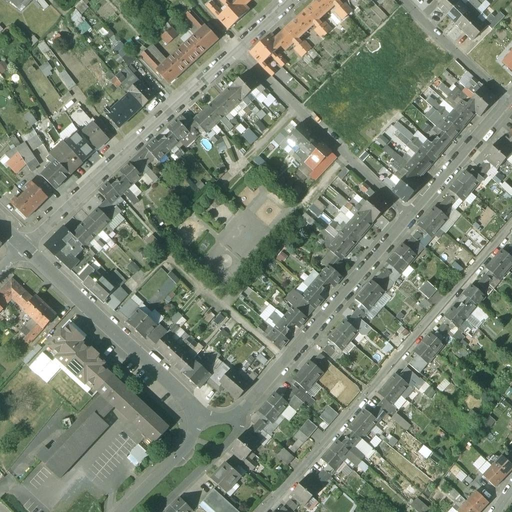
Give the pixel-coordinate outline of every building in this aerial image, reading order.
[(41,0),(38,0),(36,2),(43,10),(47,7),(41,0)] [(252,0),(236,0),(229,7),(227,9),(238,21),(249,11),(245,7),(252,0)] [(317,0),(315,2),(326,14),(334,6),(336,5),(331,0),(317,0)] [(444,0),(438,7),(446,15),(459,2),(456,0),(444,0)] [(474,0),(469,0),(463,7),(468,11),(477,2),(474,0)] [(81,1),(74,8),(79,12),(85,5),(81,1)] [(218,11),(211,2),(206,7),(213,15),(215,14),(218,11)] [(318,21),(326,14),(315,2),(305,11),(316,23),(318,21)] [(459,2),(446,15),(455,24),(468,11),(463,7),(459,2)] [(477,2),(468,11),(472,15),(481,6),(477,2)] [(352,12),(344,3),(341,6),(339,8),(347,16),(352,12)] [(347,16),(339,8),(337,10),(334,12),(342,20),(347,16)] [(218,17),(216,19),(227,31),(238,21),(227,9),(218,17)] [(205,27),(190,11),(185,16),(199,32),(205,27)] [(295,20),(306,32),(314,25),(316,23),(305,11),(295,20)] [(472,15),(468,11),(455,24),(464,32),(476,19),(472,15)] [(494,19),(487,26),(491,30),(504,17),(500,13),(494,19)] [(490,15),(481,24),(485,28),(487,26),(494,19),(490,15)] [(476,19),(464,32),(473,41),(485,28),(481,24),(476,19)] [(298,40),(306,32),(295,20),(284,30),(295,42),(298,40)] [(331,31),(323,22),(321,24),(319,27),(326,35),(331,31)] [(199,32),(194,37),(206,51),(217,40),(205,27),(199,32)] [(326,35),(319,27),(317,28),(314,31),(321,39),(326,35)] [(171,29),(161,38),(168,46),(178,36),(171,29)] [(58,35),(53,30),(46,36),(51,42),(58,35)] [(281,47),(285,52),(293,44),(295,42),(284,30),(274,39),(281,47)] [(51,42),(50,42),(55,47),(62,41),(58,35),(51,42)] [(274,39),(270,35),(260,44),(271,56),(273,54),(281,47),(274,39)] [(194,37),(167,61),(180,75),(206,51),(194,37)] [(311,49),(303,41),(301,43),(299,45),(306,54),(311,49)] [(271,56),(260,44),(249,54),(260,66),(271,56)] [(131,45),(127,49),(133,57),(138,53),(131,45)] [(306,54),(299,45),(296,47),(294,50),(301,58),(306,54)] [(161,67),(146,51),(142,56),(156,71),(161,67)] [(511,52),(502,63),(511,71),(511,52)] [(276,57),(274,60),(281,68),(286,64),(279,55),(276,57)] [(0,69),(2,73),(9,68),(5,61),(0,63),(0,69)] [(180,75),(167,61),(161,67),(156,71),(156,72),(168,85),(180,75)] [(47,77),(54,72),(48,62),(40,67),(47,77)] [(266,67),(263,70),(271,77),(276,72),(268,65),(266,67)] [(127,81),(121,85),(128,92),(139,82),(133,74),(132,75),(127,69),(121,74),(127,81)] [(60,75),(71,89),(77,84),(65,70),(60,75)] [(248,72),(238,80),(250,94),(255,89),(260,85),(248,72)] [(121,74),(115,78),(121,85),(127,81),(121,74)] [(121,85),(115,78),(110,83),(117,89),(121,85)] [(478,83),(473,78),(469,82),(475,87),(477,85),(478,83)] [(238,80),(230,88),(242,102),(246,98),(250,94),(238,80)] [(139,82),(128,92),(130,95),(141,108),(142,109),(155,98),(139,82)] [(260,85),(255,89),(260,93),(264,89),(260,85)] [(496,99),(482,87),(474,96),(488,108),(496,99)] [(230,88),(221,97),(233,110),(237,105),(242,102),(230,88)] [(456,88),(452,92),(458,98),(460,96),(462,93),(456,88)] [(264,89),(260,93),(265,99),(270,94),(264,89)] [(458,98),(452,92),(448,97),(454,102),(456,100),(458,98)] [(130,95),(118,106),(130,119),(141,108),(130,95)] [(468,103),(460,96),(458,98),(460,100),(462,101),(466,105),(468,103)] [(488,108),(474,96),(468,103),(466,105),(476,113),(480,117),(488,108)] [(233,110),(221,97),(212,105),(224,118),(228,114),(233,110)] [(440,107),(432,100),(429,104),(436,111),(440,107)] [(255,107),(250,101),(245,105),(251,111),(255,107)] [(466,105),(462,101),(454,111),(467,123),(476,113),(466,105)] [(224,118),(212,105),(203,113),(215,126),(220,121),(224,118)] [(245,105),(241,109),(246,115),(251,111),(245,105)] [(118,106),(111,112),(108,109),(104,113),(107,116),(106,116),(119,129),(130,119),(118,106)] [(446,112),(440,107),(436,111),(442,116),(444,118),(446,116),(444,114),(446,112)] [(72,116),(83,126),(91,118),(80,108),(72,116)] [(442,116),(436,111),(432,116),(438,121),(440,118),(442,116)] [(467,123),(454,111),(449,116),(446,120),(460,131),(467,123)] [(215,126),(203,113),(194,121),(197,125),(206,134),(210,130),(215,126)] [(29,114),(23,118),(30,128),(36,124),(29,114)] [(189,125),(181,116),(177,120),(184,129),(189,125)] [(224,118),(220,121),(229,131),(233,127),(230,124),(228,122),(224,118)] [(184,129),(177,120),(167,129),(171,133),(179,142),(189,134),(184,129)] [(460,131),(446,120),(438,129),(442,132),(452,140),(460,131)] [(189,125),(184,129),(189,134),(197,125),(194,121),(189,125)] [(239,125),(234,121),(230,124),(233,127),(235,129),(239,125)] [(259,121),(254,125),(261,133),(266,129),(259,121)] [(94,124),(81,135),(96,151),(108,140),(94,124)] [(241,124),(236,128),(242,134),(247,130),(241,124)] [(289,136),(288,137),(297,145),(306,136),(310,132),(301,124),(289,136)] [(430,128),(425,124),(420,130),(425,134),(430,128)] [(210,130),(206,134),(209,138),(214,134),(210,130)] [(288,155),(297,145),(288,137),(289,136),(283,131),(273,141),(288,155)] [(440,135),(432,145),(441,153),(452,140),(442,132),(440,135)] [(65,145),(82,164),(96,151),(81,135),(79,133),(65,145)] [(171,133),(159,144),(167,153),(179,142),(171,133)] [(247,133),(244,137),(251,145),(255,141),(247,133)] [(511,134),(510,133),(503,141),(510,147),(511,144),(511,134)] [(214,134),(209,138),(215,144),(216,143),(220,140),(214,134)] [(385,147),(390,140),(382,135),(377,141),(385,147)] [(306,136),(297,145),(310,157),(319,148),(306,136)] [(36,137),(25,143),(29,150),(36,146),(40,143),(36,137)] [(419,143),(413,138),(410,142),(416,147),(418,145),(419,143)] [(503,141),(500,138),(492,148),(506,160),(511,152),(511,148),(510,147),(503,141)] [(220,140),(216,143),(220,153),(227,150),(221,139),(220,140)] [(159,144),(155,140),(146,149),(150,153),(155,159),(158,162),(167,153),(159,144)] [(432,145),(428,141),(420,150),(433,162),(441,153),(432,145)] [(416,147),(410,142),(406,146),(414,153),(418,149),(416,147)] [(29,150),(25,143),(16,149),(16,150),(26,165),(35,159),(29,150)] [(82,164),(65,145),(64,143),(49,156),(50,158),(55,162),(70,176),(82,164)] [(319,148),(310,157),(304,164),(313,172),(331,153),(322,144),(319,148)] [(39,150),(38,151),(43,158),(48,155),(43,148),(39,150)] [(506,160),(492,148),(484,157),(487,160),(494,166),(497,169),(506,160)] [(146,149),(138,156),(142,161),(146,157),(150,153),(146,149)] [(179,150),(174,154),(178,159),(184,154),(180,149),(179,150)] [(302,165),(310,157),(301,149),(293,157),(302,165)] [(26,165),(16,150),(7,155),(14,163),(21,170),(26,165)] [(433,162),(420,150),(412,159),(426,171),(433,162)] [(155,159),(150,153),(146,157),(151,163),(155,159)] [(336,159),(331,153),(313,172),(309,175),(315,181),(336,159)] [(138,156),(130,164),(134,168),(142,161),(138,156)] [(259,156),(254,162),(269,176),(274,170),(259,156)] [(405,163),(397,156),(394,160),(402,167),(405,163)] [(50,158),(49,157),(46,160),(49,163),(44,169),(46,171),(55,162),(50,158)] [(35,159),(26,165),(30,171),(31,173),(36,170),(35,168),(39,165),(35,159)] [(426,171),(412,159),(404,169),(408,173),(418,181),(426,171)] [(402,167),(394,160),(390,165),(398,172),(400,170),(406,175),(408,173),(404,169),(402,167)] [(487,160),(479,169),(486,175),(494,166),(487,160)] [(70,176),(55,162),(46,171),(40,177),(54,191),(70,176)] [(21,170),(14,163),(9,167),(16,175),(21,170)] [(134,168),(130,164),(121,172),(124,176),(132,185),(133,185),(142,177),(134,168)] [(337,177),(341,181),(349,172),(344,168),(337,177)] [(479,169),(472,177),(479,183),(486,175),(479,169)] [(472,177),(465,171),(457,181),(471,193),(479,183),(472,177)] [(418,181),(408,173),(406,175),(400,182),(414,194),(422,184),(418,181)] [(124,176),(111,187),(120,197),(123,194),(128,190),(132,185),(124,176)] [(394,185),(386,178),(383,182),(390,190),(394,185)] [(457,181),(449,190),(451,192),(458,199),(463,202),(471,193),(457,181)] [(47,198),(33,185),(30,182),(26,187),(29,190),(23,195),(37,208),(47,198)] [(414,194),(400,182),(392,191),(406,203),(414,194)] [(111,187),(108,184),(99,192),(107,201),(111,206),(120,197),(111,187)] [(132,185),(128,190),(136,198),(142,193),(133,185),(132,185)] [(371,190),(365,185),(361,189),(367,195),(369,193),(371,190)] [(128,190),(123,194),(134,206),(139,202),(136,198),(128,190)] [(451,192),(444,201),(451,207),(458,199),(451,192)] [(388,205),(375,194),(367,203),(380,214),(388,205)] [(23,195),(18,201),(15,198),(11,202),(13,205),(26,219),(37,208),(23,195)] [(359,204),(353,199),(349,203),(356,208),(357,207),(359,204)] [(313,204),(321,212),(322,212),(326,208),(317,200),(313,204)] [(107,201),(98,209),(102,214),(111,206),(107,201)] [(444,201),(436,210),(444,216),(451,207),(444,201)] [(356,208),(349,203),(345,208),(352,213),(353,211),(356,208)] [(380,214),(367,203),(359,212),(373,223),(380,214)] [(317,217),(321,212),(313,204),(309,209),(317,217)] [(119,205),(114,209),(120,215),(124,211),(119,205)] [(114,209),(111,206),(102,214),(110,222),(107,225),(112,231),(124,220),(120,215),(114,209)] [(436,210),(434,207),(426,217),(440,229),(448,219),(444,216),(436,210)] [(98,209),(89,218),(102,231),(107,225),(110,222),(102,214),(98,209)] [(373,223),(359,212),(351,221),(365,233),(373,223)] [(311,227),(315,222),(305,214),(301,218),(311,227)] [(344,222),(337,217),(334,222),(340,227),(341,225),(344,222)] [(426,217),(418,226),(420,229),(427,235),(432,238),(440,229),(426,217)] [(89,218),(81,226),(93,239),(102,231),(89,218)] [(365,233),(351,221),(343,230),(357,242),(365,233)] [(340,227),(334,222),(330,226),(336,231),(338,229),(340,227)] [(112,231),(107,225),(102,231),(107,236),(112,231)] [(81,226),(71,235),(80,244),(84,248),(93,239),(81,226)] [(63,227),(44,246),(55,257),(68,245),(74,251),(80,244),(71,235),(63,227)] [(420,229),(413,237),(420,244),(427,235),(420,229)] [(357,242),(343,230),(335,239),(349,251),(357,242)] [(146,241),(150,245),(156,239),(153,235),(146,241)] [(328,241),(321,236),(317,241),(323,246),(326,243),(328,241)] [(413,237),(405,246),(409,250),(410,248),(414,251),(420,244),(413,237)] [(98,241),(96,243),(102,249),(106,244),(100,238),(98,241)] [(349,251),(335,239),(327,249),(336,257),(340,261),(349,251)] [(405,246),(402,244),(394,253),(408,265),(416,256),(409,250),(405,246)] [(68,245),(55,257),(63,264),(69,259),(67,257),(74,251),(68,245)] [(90,249),(87,252),(92,257),(96,253),(92,247),(90,249)] [(505,253),(502,250),(494,259),(507,271),(511,265),(511,258),(505,253)] [(87,252),(77,263),(82,268),(93,258),(92,257),(87,252)] [(408,265),(394,253),(386,263),(396,271),(400,275),(408,265)] [(340,261),(336,257),(331,262),(334,265),(336,266),(340,261)] [(93,258),(82,268),(90,275),(92,273),(92,272),(93,271),(96,273),(101,267),(93,258)] [(69,259),(63,264),(66,267),(71,261),(69,259)] [(507,271),(494,259),(486,269),(489,272),(495,277),(499,281),(507,271)] [(396,271),(389,265),(381,274),(389,280),(396,271)] [(328,266),(320,276),(330,284),(334,287),(342,278),(328,266)] [(166,296),(178,284),(161,269),(140,291),(149,299),(155,292),(158,295),(161,292),(166,296)] [(96,273),(93,271),(92,272),(92,273),(90,275),(83,283),(103,301),(114,289),(96,273)] [(169,274),(177,284),(181,281),(172,271),(169,274)] [(309,271),(304,278),(308,281),(312,277),(314,275),(309,271)] [(495,277),(489,272),(481,280),(488,286),(495,277)] [(381,274),(374,283),(378,286),(379,284),(382,287),(389,280),(381,274)] [(320,276),(309,288),(319,297),(330,284),(320,276)] [(11,280),(1,290),(11,299),(21,289),(11,280)] [(374,283),(371,280),(363,290),(377,302),(385,293),(378,286),(374,283)] [(488,286),(481,280),(474,288),(481,294),(488,286)] [(427,282),(419,291),(428,300),(436,291),(427,282)] [(474,288),(471,285),(463,295),(468,299),(477,307),(485,297),(481,294),(474,288)] [(319,297),(309,288),(302,297),(301,298),(304,300),(313,308),(315,309),(323,300),(319,297)] [(32,298),(21,289),(11,299),(22,309),(32,298)] [(1,290),(0,290),(0,307),(1,309),(11,299),(1,290)] [(377,302),(363,290),(355,300),(362,305),(365,309),(369,312),(377,302)] [(297,293),(292,293),(286,300),(293,307),(296,309),(304,300),(301,298),(302,297),(297,293)] [(32,298),(22,309),(32,320),(45,306),(35,296),(32,298)] [(468,299),(457,311),(466,319),(470,314),(477,307),(468,299)] [(304,300),(296,309),(306,317),(313,308),(304,300)] [(362,305),(354,314),(361,320),(367,313),(364,310),(365,309),(362,305)] [(45,306),(32,320),(37,325),(42,329),(43,330),(56,316),(45,306)] [(296,309),(293,307),(285,316),(295,325),(299,328),(307,318),(306,317),(296,309)] [(457,311),(452,307),(444,317),(447,320),(454,326),(457,329),(465,320),(466,319),(457,311)] [(477,307),(470,314),(482,324),(488,317),(477,307)] [(126,315),(120,310),(116,314),(122,320),(126,315)] [(147,318),(138,310),(129,319),(126,323),(135,331),(147,318)] [(178,312),(173,318),(181,326),(187,320),(178,312)] [(274,312),(268,318),(273,322),(277,318),(278,316),(274,312)] [(210,313),(203,321),(207,325),(214,317),(210,313)] [(354,314),(347,323),(351,326),(352,324),(355,327),(361,320),(354,314)] [(482,324),(470,314),(466,319),(465,320),(477,330),(482,324)] [(285,316),(274,329),(283,338),(295,325),(285,316)] [(147,318),(135,331),(144,340),(156,327),(147,318)] [(344,320),(336,330),(350,341),(358,332),(351,326),(347,323),(344,320)] [(447,320),(440,328),(447,334),(454,326),(447,320)] [(37,325),(23,340),(27,345),(42,329),(37,325)] [(90,351),(81,343),(84,340),(68,325),(62,332),(61,331),(53,339),(55,340),(49,347),(53,351),(50,353),(90,390),(93,387),(97,391),(111,376),(107,372),(109,369),(97,357),(99,355),(92,349),(90,351)] [(174,325),(169,331),(171,333),(173,335),(179,330),(174,325)] [(260,326),(256,330),(262,336),(264,333),(266,331),(260,326)] [(447,334),(440,328),(433,336),(437,339),(440,336),(443,338),(447,334)] [(283,338),(274,329),(266,339),(279,351),(287,341),(283,338)] [(350,341),(336,330),(328,339),(331,342),(337,347),(342,351),(350,341)] [(433,336),(430,333),(421,343),(435,354),(444,345),(437,339),(433,336)] [(157,344),(153,348),(162,357),(174,344),(165,335),(157,344)] [(188,338),(179,348),(183,352),(185,350),(187,348),(192,342),(188,338)] [(157,344),(152,339),(150,341),(148,343),(153,348),(157,344)] [(196,346),(192,342),(187,348),(189,350),(191,352),(196,346)] [(331,342),(323,351),(329,357),(337,347),(331,342)] [(435,354),(421,343),(413,352),(417,355),(427,364),(435,354)] [(174,344),(162,357),(171,365),(183,352),(179,348),(174,344)] [(31,366),(48,381),(61,367),(43,352),(31,366)] [(183,352),(171,365),(180,373),(192,360),(183,352)] [(206,354),(200,360),(202,363),(204,364),(210,358),(206,354)] [(319,355),(312,364),(315,367),(317,365),(319,368),(326,361),(319,355)] [(427,364),(417,355),(413,360),(423,368),(427,364)] [(210,358),(204,364),(206,366),(209,368),(214,362),(210,358)] [(192,360),(180,373),(189,381),(201,368),(192,360)] [(423,368),(413,360),(409,364),(419,373),(423,368)] [(312,364),(308,362),(300,371),(314,382),(322,373),(315,367),(312,364)] [(210,376),(201,368),(189,381),(198,390),(206,382),(210,376)] [(406,368),(398,376),(405,382),(413,373),(406,368)] [(239,378),(229,370),(218,384),(223,388),(227,392),(239,378)] [(314,382),(300,371),(292,381),(295,383),(299,386),(306,392),(314,382)] [(257,376),(252,373),(247,379),(250,381),(251,383),(257,376)] [(398,376),(395,373),(387,383),(400,395),(409,385),(405,382),(398,376)] [(168,428),(111,375),(111,376),(97,391),(102,395),(113,405),(154,443),(168,428)] [(210,376),(206,382),(218,393),(223,388),(218,384),(210,376)] [(248,386),(239,378),(227,392),(237,400),(248,386)] [(295,383),(288,391),(294,397),(300,390),(297,388),(299,386),(295,383)] [(400,395),(387,383),(378,393),(385,399),(389,402),(392,405),(400,395)] [(288,391),(281,399),(284,402),(286,401),(289,403),(294,397),(288,391)] [(281,399),(274,393),(266,403),(279,415),(287,405),(284,402),(281,399)] [(102,395),(48,453),(43,448),(35,456),(44,465),(44,466),(58,479),(107,426),(100,420),(113,405),(102,395)] [(385,399),(378,407),(384,413),(389,408),(386,406),(389,402),(385,399)] [(279,415),(266,403),(258,412),(263,417),(269,422),(271,424),(279,415)] [(320,416),(330,424),(339,414),(330,406),(320,416)] [(384,413),(378,407),(371,415),(378,421),(384,413)] [(371,415),(364,409),(356,419),(369,431),(378,421),(371,415)] [(406,430),(411,425),(397,413),(393,418),(406,430)] [(263,417),(255,426),(262,431),(269,422),(263,417)] [(356,419),(348,428),(361,440),(369,431),(356,419)] [(308,420),(299,431),(308,439),(317,428),(308,420)] [(255,426),(247,434),(254,440),(262,431),(255,426)] [(361,440),(348,428),(337,441),(351,452),(361,440)] [(247,434),(245,432),(237,441),(251,453),(259,443),(254,440),(247,434)] [(308,439),(299,432),(295,437),(299,440),(302,444),(303,444),(308,439)] [(375,444),(369,439),(367,441),(366,443),(372,448),(375,444)] [(302,444),(299,440),(291,449),(290,447),(286,451),(292,456),(302,444)] [(251,453),(237,441),(229,451),(242,462),(251,453)] [(351,452),(337,441),(329,450),(343,461),(351,452)] [(140,444),(130,453),(140,463),(150,454),(140,444)] [(424,446),(420,452),(437,464),(441,459),(424,446)] [(294,458),(292,456),(286,451),(284,449),(277,457),(287,466),(294,458)] [(343,461),(329,450),(321,459),(328,465),(334,471),(343,461)] [(364,457),(358,452),(356,454),(355,456),(361,461),(364,457)] [(361,461),(355,456),(353,458),(351,460),(357,465),(361,461)] [(511,469),(511,466),(501,456),(492,466),(504,478),(511,469)] [(244,471),(230,459),(226,463),(239,475),(244,471)] [(248,463),(246,465),(252,471),(256,466),(250,461),(248,463)] [(225,462),(210,479),(217,486),(226,494),(241,477),(239,475),(226,463),(225,462)] [(486,462),(478,471),(480,472),(479,473),(482,476),(491,467),(486,462)] [(328,465),(321,473),(327,479),(334,471),(328,465)] [(463,481),(468,476),(456,466),(451,472),(463,481)] [(482,476),(495,488),(504,478),(492,466),(491,467),(482,476)] [(321,473),(314,481),(320,487),(327,479),(321,473)] [(314,481),(307,476),(298,485),(312,497),(320,487),(314,481)] [(298,485),(290,495),(293,497),(300,503),(304,506),(312,497),(298,485)] [(226,494),(217,486),(214,490),(223,498),(226,494)] [(237,511),(223,498),(214,490),(203,502),(213,511),(237,511)] [(476,492),(466,502),(476,511),(480,511),(488,504),(476,492)] [(293,497),(286,504),(292,510),(300,503),(293,497)] [(191,511),(193,511),(180,498),(171,507),(175,511),(191,511)] [(213,511),(203,502),(199,506),(205,511),(213,511)] [(476,511),(466,502),(457,511),(456,511),(476,511)] [(420,503),(413,509),(416,511),(428,511),(429,511),(420,503)]
